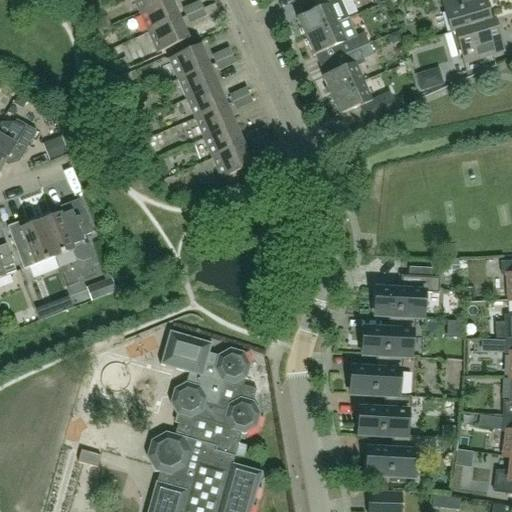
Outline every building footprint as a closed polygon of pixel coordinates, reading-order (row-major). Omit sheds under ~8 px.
[(133,0),(139,14),(170,0),(133,0)] [(171,0),(170,0),(139,14),(148,34),(180,20),(171,0)] [(339,0),(312,0),(317,9),(296,18),(305,38),(337,23),(329,4),(339,0)] [(491,21),(484,0),(444,0),(440,1),(450,33),(491,21)] [(186,17),(203,9),(200,1),(183,9),(186,17)] [(203,9),(186,17),(189,24),(207,17),(203,9)] [(348,18),(337,23),(305,38),(313,57),(335,47),(339,58),(358,50),(358,49),(368,45),(364,34),(357,38),(348,18)] [(504,52),(495,19),(491,21),(450,33),(444,35),(451,58),(460,55),(463,64),(504,52)] [(180,20),(148,34),(156,54),(189,40),(180,20)] [(330,97),(363,82),(356,67),(364,63),(363,59),(373,55),(368,45),(358,49),(358,50),(359,53),(340,62),(343,68),(322,77),(330,97)] [(177,80),(209,66),(200,46),(168,60),(177,80)] [(215,63),(232,55),(229,48),(212,56),(215,63)] [(232,55),(215,63),(218,71),(236,63),(232,55)] [(209,66),(177,80),(185,100),(217,86),(209,66)] [(363,82),(330,97),(339,116),(363,105),(367,116),(394,104),(389,93),(371,101),(363,82)] [(194,120),(226,106),(217,86),(185,100),(194,120)] [(232,103),(250,95),(246,88),(229,95),(232,103)] [(250,95),(232,103),(236,110),(253,103),(250,95)] [(203,140),(235,126),(226,106),(194,120),(203,140)] [(0,127),(0,128),(0,172),(7,161),(9,162),(19,159),(20,160),(36,131),(16,120),(14,123),(0,127)] [(212,160),(244,146),(235,126),(203,140),(212,160)] [(250,143),(267,136),(264,127),(246,135),(250,143)] [(267,136),(250,143),(253,150),(270,142),(267,136)] [(51,167),(66,159),(58,143),(43,151),(51,167)] [(244,146),(212,160),(220,180),(252,166),(244,146)] [(89,244),(84,246),(82,239),(92,235),(80,200),(57,208),(59,214),(40,221),(54,259),(72,252),(75,260),(82,262),(91,259),(93,255),(89,244)] [(54,259),(40,221),(21,229),(19,223),(7,228),(23,270),(54,259)] [(0,278),(10,275),(14,284),(24,280),(20,271),(15,272),(0,232),(0,278)] [(511,299),(511,262),(501,263),(502,278),(508,277),(509,300),(511,299)] [(411,269),(411,277),(431,278),(432,271),(411,269)] [(388,317),(415,319),(423,319),(424,293),(439,294),(440,279),(431,278),(401,277),(400,291),(376,289),(375,317),(388,317)] [(376,357),(403,358),(411,358),(412,333),(415,333),(415,319),(388,317),(388,330),(364,329),(363,356),(376,357)] [(251,511),(262,473),(232,465),(241,435),(244,436),(256,429),(260,415),(253,403),(252,402),(256,390),(243,387),(244,381),(246,379),(250,366),(243,353),(230,349),(217,356),(217,357),(209,354),(212,345),(169,333),(160,366),(188,374),(186,383),(173,390),(170,404),(176,416),(180,417),(174,436),(165,433),(151,441),(146,458),(154,473),(159,474),(156,483),(147,511),(251,511)] [(384,397),(398,398),(400,372),(402,372),(403,358),(376,357),(375,369),(352,368),(350,395),(384,397)] [(445,365),(445,382),(458,382),(458,365),(445,365)] [(503,414),(511,413),(511,377),(510,378),(509,402),(503,402),(503,414)] [(392,438),(407,438),(408,413),(410,413),(411,399),(398,398),(384,397),(383,410),(360,409),(358,436),(392,438)] [(441,407),(413,409),(414,420),(441,418),(441,407)] [(511,457),(511,413),(503,414),(503,417),(501,431),(507,432),(504,457),(511,457)] [(442,438),(456,439),(456,427),(442,426),(442,438)] [(407,438),(392,438),(391,450),(368,449),(366,476),(390,478),(390,482),(403,483),(404,478),(414,479),(416,453),(434,454),(435,440),(407,438)] [(79,456),(63,511),(86,511),(100,462),(79,456)] [(511,458),(510,471),(496,472),(494,492),(511,494),(511,458)] [(473,473),(487,474),(488,463),(474,461),(473,473)] [(400,511),(401,494),(369,493),(368,511),(400,511)] [(461,500),(433,496),(431,508),(460,511),(461,500)]
